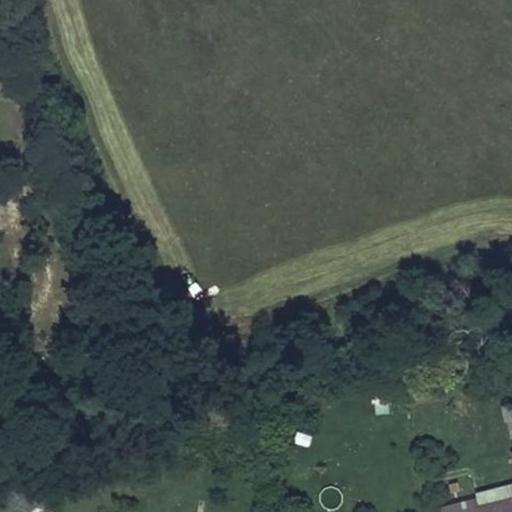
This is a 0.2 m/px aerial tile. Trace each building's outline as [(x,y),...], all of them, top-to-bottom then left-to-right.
[(390,401),(389,381),(371,382),(372,403),(390,401)] [(511,438),(511,404),(501,407),(505,423),(507,423),(511,439),(511,438)] [(60,476),(57,466),(45,470),(48,480),(60,476)] [(511,500),(511,482),(476,493),(477,500),(476,501),(479,510),(511,500)] [(459,490),(458,483),(450,485),(452,492),(459,490)] [(511,511),(511,500),(479,510),(476,501),(441,510),(441,511),(511,511)]
